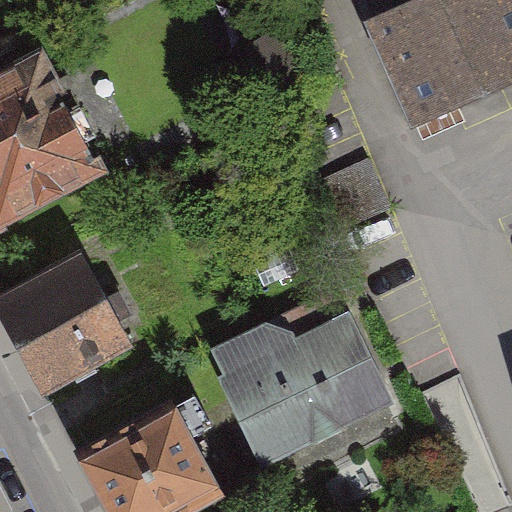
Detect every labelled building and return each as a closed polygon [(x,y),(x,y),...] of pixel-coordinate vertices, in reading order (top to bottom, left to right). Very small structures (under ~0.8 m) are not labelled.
[(511,0),(365,0),(427,126),(511,87),(511,0)] [(46,48),(0,71),(0,232),(112,175),(46,48)] [(88,251),(0,298),(0,300),(53,399),(142,352),(88,251)] [(268,324),(214,351),(226,374),(216,379),(262,470),(395,405),(351,314),(300,341),(295,333),(268,324)] [(176,397),(78,450),(111,511),(207,511),(231,499),(176,397)]
